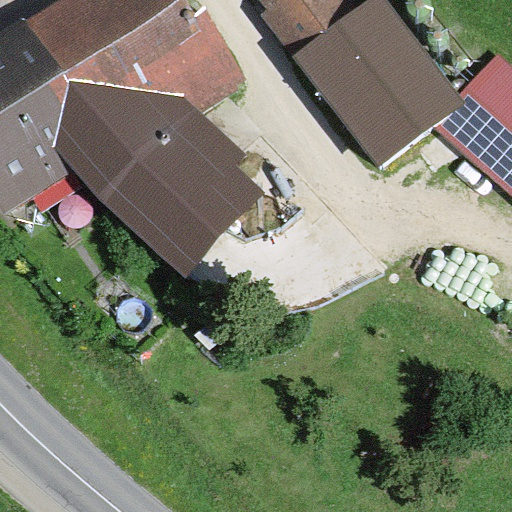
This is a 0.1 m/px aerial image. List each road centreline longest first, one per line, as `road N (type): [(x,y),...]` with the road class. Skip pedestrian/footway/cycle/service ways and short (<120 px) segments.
road 1 (unknown): [(213,0),(340,163)]
road 2 (secondary): [(0,404),(117,511)]
